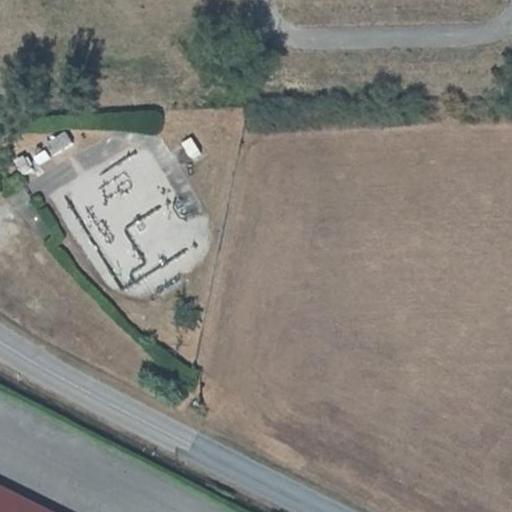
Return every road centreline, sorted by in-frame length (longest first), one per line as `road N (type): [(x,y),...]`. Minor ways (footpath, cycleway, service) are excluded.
road 1 (tertiary): [(0,346),(321,511)]
road 2 (unknown): [(511,18),(483,30),(289,35),(262,0)]
